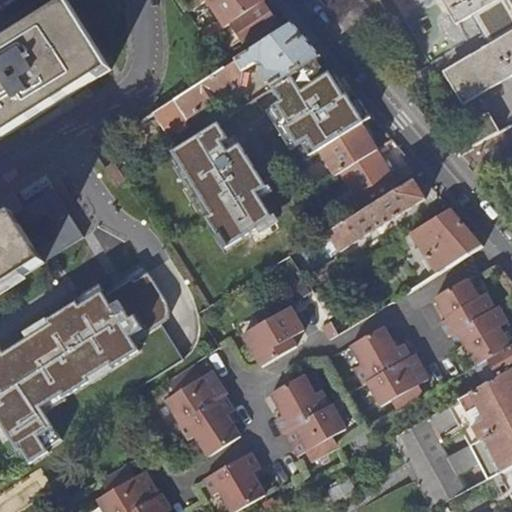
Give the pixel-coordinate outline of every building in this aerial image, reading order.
[(194,0),(184,6),(189,14),(208,1),(209,0),(194,0)] [(214,24),(201,33),(206,41),(231,24),(263,3),(267,0),(209,0),(208,1),(222,23),(214,24)] [(461,130),(471,147),(511,125),(511,0),(355,0),(357,3),(362,1),(373,20),(385,13),(440,105),(456,96),(472,123),(461,130)] [(0,45),(0,140),(112,69),(68,2),(0,45)] [(263,3),(231,24),(247,48),(279,27),(263,3)] [(293,25),(224,69),(154,114),(167,134),(239,87),(244,71),(253,66),(262,64),(267,72),(262,76),(270,89),(315,60),(320,57),(293,25)] [(305,162),(320,152),(362,126),(371,120),(333,72),(323,78),(319,72),(322,70),(315,60),(270,89),(280,103),(265,112),(291,153),(297,149),(305,162)] [(218,122),(170,152),(178,164),(173,167),(224,248),(257,227),(256,226),(271,216),(257,192),(266,186),(233,133),(227,137),(218,122)] [(377,151),(362,126),(320,152),(336,177),(340,174),(377,151)] [(394,178),(377,151),(340,174),(357,201),(394,178)] [(336,230),(320,239),(324,246),(333,241),(340,253),(425,200),(414,181),(336,230)] [(309,185),(303,188),(308,195),(313,192),(309,185)] [(313,192),(321,204),(329,200),(321,186),(313,191),(313,192)] [(54,190),(15,215),(45,262),(85,238),(54,190)] [(450,208),(399,243),(403,249),(415,242),(425,258),(429,265),(436,275),(482,246),(450,208)] [(45,262),(15,215),(14,213),(0,221),(0,292),(46,264),(45,262)] [(395,245),(374,257),(380,266),(400,253),(395,245)] [(426,267),(429,265),(425,258),(421,261),(426,267)] [(166,299),(148,270),(135,278),(133,275),(104,293),(102,290),(3,351),(0,347),(0,346),(0,400),(1,402),(0,401),(0,423),(17,450),(20,449),(28,462),(47,450),(45,447),(60,438),(42,408),(55,400),(53,396),(60,392),(62,396),(88,380),(86,376),(108,362),(110,366),(138,349),(132,339),(160,322),(165,316),(167,307),(166,299)] [(467,279),(434,298),(446,319),(440,323),(440,324),(447,337),(451,335),(458,348),(464,345),(476,366),(478,364),(510,346),(498,325),(506,321),(498,307),(494,309),(485,294),(478,298),(467,279)] [(313,294),(329,319),(342,311),(327,286),(313,294)] [(290,307),(242,335),(261,366),(296,346),(291,338),(304,330),(290,307)] [(331,323),(322,328),(330,340),(338,334),(331,323)] [(383,327),(350,346),(360,365),(354,369),(362,385),(366,383),(380,408),(391,401),(397,411),(422,396),(415,383),(420,381),(422,383),(428,380),(421,369),(414,356),(414,355),(409,357),(402,345),(395,349),(383,327)] [(511,344),(510,346),(478,364),(489,382),(511,368),(511,344)] [(202,379),(193,364),(167,380),(175,393),(165,400),(179,422),(178,423),(188,440),(194,436),(208,457),(240,436),(226,415),(233,410),(224,396),(226,394),(217,379),(211,370),(206,373),(207,376),(202,379)] [(489,382),(478,364),(476,366),(472,368),(482,386),(489,382)] [(511,423),(511,368),(489,382),(482,386),(389,438),(409,474),(444,458),(435,440),(458,426),(469,421),(480,441),(511,423)] [(305,375),(271,393),(283,415),(275,420),(282,434),(284,433),(293,450),(297,457),(305,452),(311,463),(337,449),(331,438),(346,430),(332,404),(330,406),(322,391),(315,394),(305,375)] [(470,446),(480,441),(469,421),(458,426),(470,446)] [(511,466),(511,423),(480,441),(470,446),(446,460),(444,458),(409,474),(430,510),(511,466)] [(250,453),(203,480),(212,496),(219,492),(229,511),(236,511),(264,496),(252,473),(259,469),(250,453)] [(126,464),(100,480),(107,493),(96,499),(103,511),(165,511),(169,510),(160,494),(158,495),(151,483),(144,472),(138,475),(140,477),(135,480),(126,464)]
